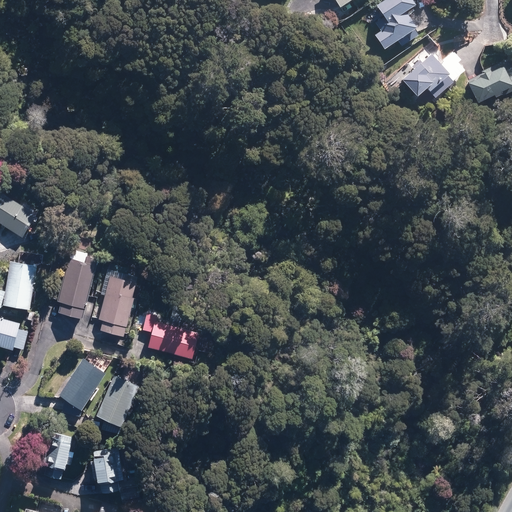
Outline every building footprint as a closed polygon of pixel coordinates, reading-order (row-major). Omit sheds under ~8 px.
[(416,0),(383,0),(378,4),(385,15),(376,21),(382,30),(378,33),(388,48),(399,40),(402,45),(419,34),(416,29),(420,26),(408,9),(418,3),(416,0)] [(452,71),(434,52),(425,61),(420,57),(411,66),(415,70),(406,79),(422,94),(428,88),(438,97),(455,80),(450,74),(452,71)] [(511,92),(511,91),(511,58),(511,56),(469,77),(481,102),(509,88),(511,92)] [(23,202),(1,188),(0,190),(0,219),(26,237),(44,209),(26,197),(23,202)] [(85,317),(100,262),(89,259),(91,252),(77,248),(74,258),(71,257),(60,298),(65,299),(62,311),(85,317)] [(34,308),(38,263),(34,263),(35,252),(21,250),(20,262),(12,261),(7,306),(34,308)] [(143,275),(110,267),(103,294),(106,295),(100,318),(105,319),(103,328),(129,334),(143,275)] [(154,331),(150,346),(194,357),(200,330),(159,320),(160,315),(148,312),(144,329),(154,331)] [(16,346),(24,348),(28,330),(21,328),(23,321),(0,315),(0,344),(15,348),(16,346)] [(109,370),(83,355),(61,394),(87,408),(109,370)] [(124,425),(141,387),(115,377),(99,414),(124,425)] [(77,433),(59,431),(56,462),(73,464),(77,433)] [(119,445),(97,448),(103,490),(125,487),(119,445)]
